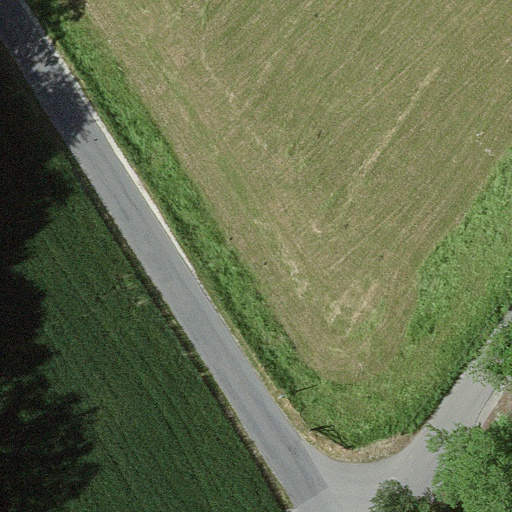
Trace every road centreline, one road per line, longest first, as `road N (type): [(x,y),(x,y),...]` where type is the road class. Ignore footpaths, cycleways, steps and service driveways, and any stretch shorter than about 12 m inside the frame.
road 1 (unclassified): [(0,7),(325,511)]
road 2 (unclassified): [(380,511),(511,326)]
